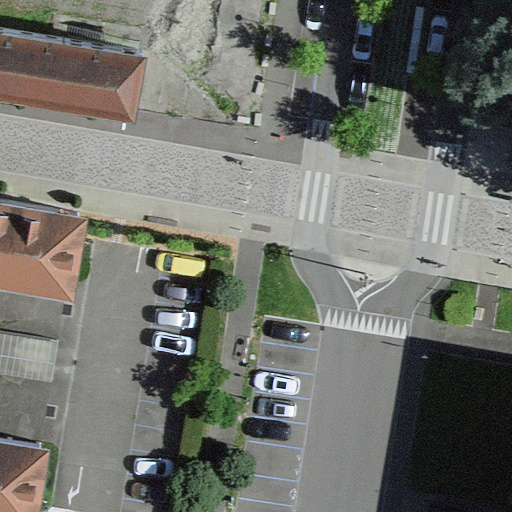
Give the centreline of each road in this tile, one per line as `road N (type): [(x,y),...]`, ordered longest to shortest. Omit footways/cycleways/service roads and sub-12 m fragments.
road 1 (residential): [(362,336),(432,268),(475,0)]
road 2 (residential): [(348,0),(311,255),(362,336)]
road 3 (residential): [(90,511),(146,164)]
road 4 (residential): [(362,336),(334,511)]
